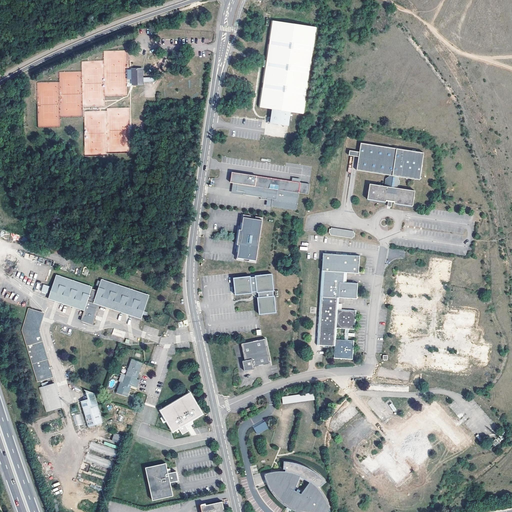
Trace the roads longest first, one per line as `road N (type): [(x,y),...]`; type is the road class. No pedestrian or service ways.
road 1 (tertiary): [(214,407),(189,269),(232,0)]
road 2 (tertiary): [(194,0),(94,36),(0,83)]
road 3 (unclassified): [(214,407),(292,379),(369,371)]
road 4 (unclassified): [(369,371),(385,236)]
